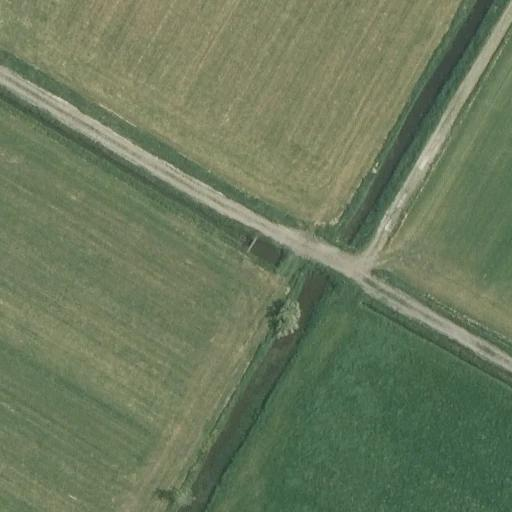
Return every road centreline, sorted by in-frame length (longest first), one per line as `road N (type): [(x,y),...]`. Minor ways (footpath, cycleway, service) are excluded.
road 1 (track): [(511,13),(377,246),(349,266),(241,215),(0,71)]
road 2 (track): [(349,266),(511,364)]
